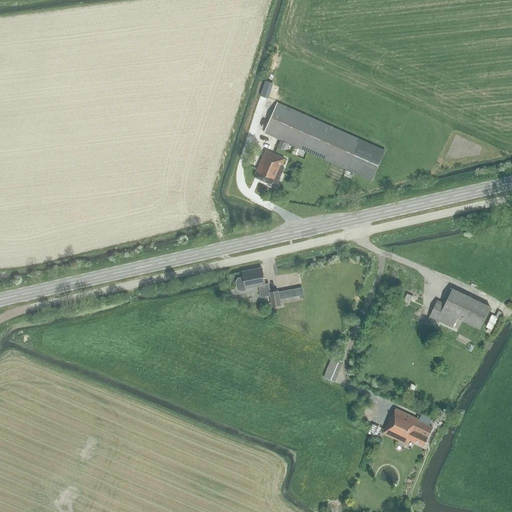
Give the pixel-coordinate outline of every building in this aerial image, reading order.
[(264,82),(260,96),(267,99),(272,85),(264,82)] [(277,103),(264,133),(371,180),(384,151),(277,103)] [(281,167),(285,159),(265,151),(254,177),(260,180),(271,185),(272,183),(277,185),(284,168),(281,167)] [(268,284),(265,284),(261,268),(242,272),(243,277),(238,278),(236,282),(237,289),(241,292),(246,291),(246,289),(258,286),(261,298),(270,296),(272,307),(280,305),(277,291),(270,292),(268,284)] [(292,290),(293,297),(303,295),(302,288),(292,290)] [(479,329),(490,307),(452,289),(444,304),(437,301),(429,317),(453,328),(457,318),(479,329)] [(407,303),(408,304),(411,298),(412,299),(413,296),(412,295),(408,293),(404,302),(405,302),(404,305),(406,306),(407,303)] [(333,381),(342,361),(332,357),(324,377),(333,381)] [(424,446),(432,428),(418,421),(419,420),(395,409),(391,417),(390,416),(382,433),(407,445),(409,439),(424,446)]
